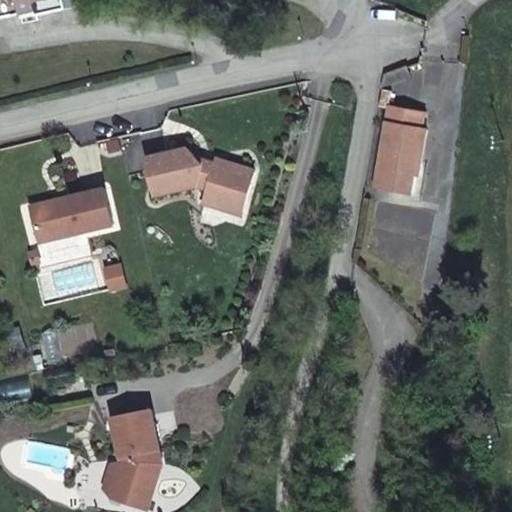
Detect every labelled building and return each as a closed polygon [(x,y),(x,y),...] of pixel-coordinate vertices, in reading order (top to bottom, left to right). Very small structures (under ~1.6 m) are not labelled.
[(0,0),(0,9),(24,6),(25,13),(69,7),(67,0),(0,0)] [(388,72),(386,83),(415,73),(411,64),(388,72)] [(393,102),(379,184),(415,190),(420,160),(425,161),(431,125),(427,125),(430,109),(393,102)] [(148,159),(156,196),(198,187),(209,190),(205,204),(223,209),(226,199),(246,205),(257,171),(219,159),(216,169),(205,165),(190,149),(148,159)] [(33,211),(41,244),(115,226),(105,189),(68,198),(69,203),(33,211)] [(243,215),(246,205),(226,199),(223,209),(243,215)] [(114,414),(123,457),(112,494),(150,506),(160,473),(156,472),(160,460),(165,460),(154,406),(114,414)] [(106,487),(112,494),(123,457),(115,459),(106,487)] [(160,460),(156,472),(160,473),(165,460),(160,460)]
